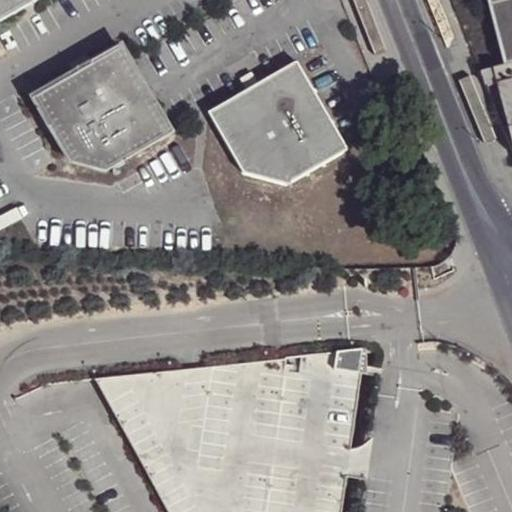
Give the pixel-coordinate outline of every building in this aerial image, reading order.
[(0,0),(0,19),(33,0),(0,0)] [(511,0),(490,0),(508,65),(511,64),(511,0)] [(92,62),(33,96),(49,125),(51,124),(72,160),(107,169),(174,130),(157,101),(155,102),(120,43),(90,60),(92,62)] [(296,61),(257,84),(245,91),(207,113),(209,116),(244,175),(286,186),(349,151),(296,61)] [(479,73),(485,87),(491,84),(509,148),(511,153),(511,64),(508,65),(479,73)] [(245,91),(257,84),(250,73),(239,80),(245,91)] [(342,511),(362,356),(96,381),(166,511),(342,511)]
